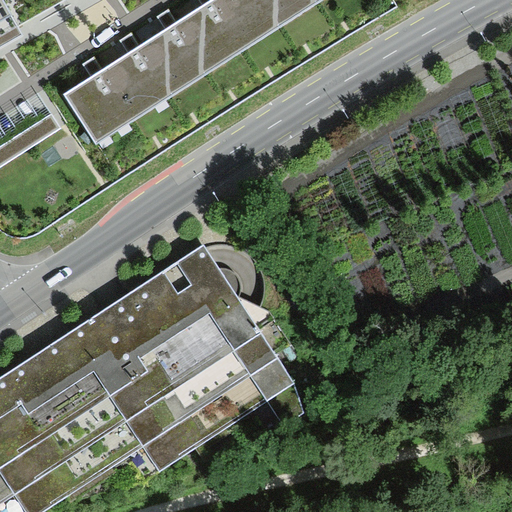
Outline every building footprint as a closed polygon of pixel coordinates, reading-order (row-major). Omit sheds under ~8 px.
[(1,0),(0,0),(0,47),(22,35),(1,0)] [(248,49),(216,0),(211,0),(209,1),(178,21),(211,73),(248,49)] [(287,25),(270,0),(216,0),(248,49),(287,25)] [(323,2),(321,0),(270,0),(287,25),(294,20),(323,2)] [(211,73),(178,21),(170,26),(142,45),(175,96),(211,73)] [(175,96),(142,45),(133,50),(104,69),(138,120),(175,96)] [(97,74),(63,96),(97,148),(138,120),(104,69),(97,74)] [(0,169),(67,132),(58,117),(0,149),(0,169)] [(295,390),(204,250),(114,308),(0,381),(0,509),(15,500),(22,511),(51,511),(143,452),(159,477),(267,407),(267,408),(270,406),(284,431),(304,418),(295,390)]
